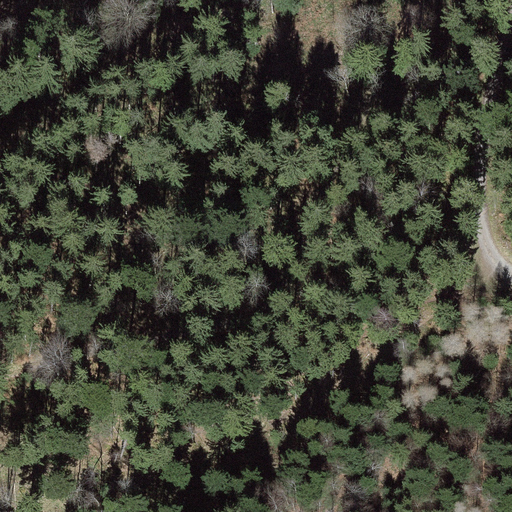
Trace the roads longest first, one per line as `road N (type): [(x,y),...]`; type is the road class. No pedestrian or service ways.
road 1 (track): [(87,349),(253,310),(285,272),(425,0)]
road 2 (track): [(511,64),(482,157),(477,233)]
